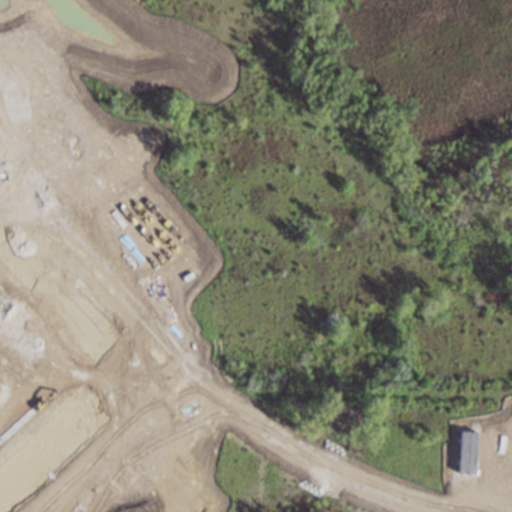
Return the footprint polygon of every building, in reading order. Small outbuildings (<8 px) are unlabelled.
[(0,38),(31,20),(44,42),(37,46),(74,110),(82,106),(96,130),(47,158),(0,75),(0,38)] [(112,155),(128,174),(122,179),(171,235),(178,230),(196,250),(153,287),(70,191),(112,155)] [(6,207),(0,212),(0,262),(99,369),(131,340),(6,207)] [(108,415),(3,511),(0,511),(0,457),(79,384),(108,415)] [(185,483),(153,511),(91,511),(155,452),(185,483)]
